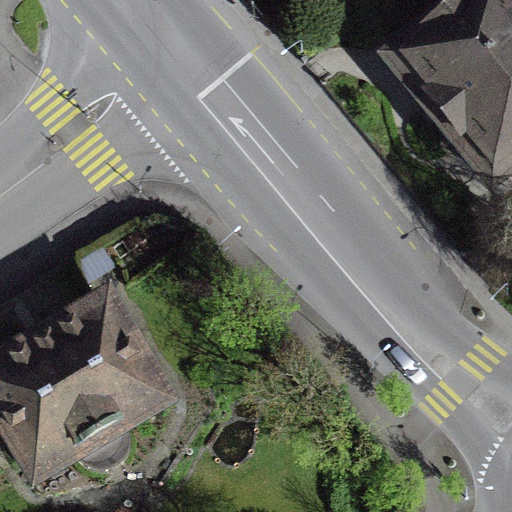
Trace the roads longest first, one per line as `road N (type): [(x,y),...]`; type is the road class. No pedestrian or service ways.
road 1 (secondary): [(437,354),(180,50)]
road 2 (residential): [(0,180),(180,50)]
